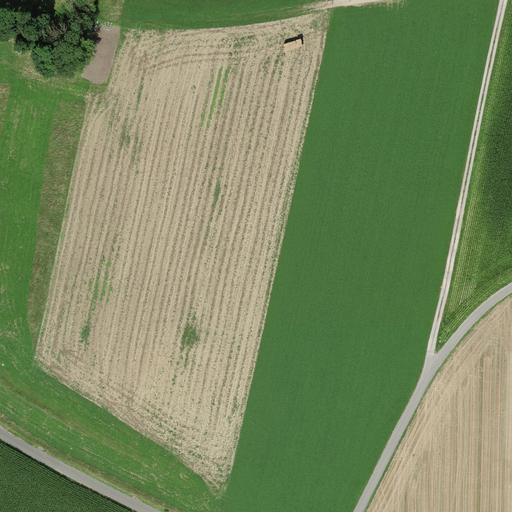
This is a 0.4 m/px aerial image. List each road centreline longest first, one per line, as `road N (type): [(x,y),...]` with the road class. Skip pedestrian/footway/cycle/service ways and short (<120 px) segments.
road 1 (track): [(430,379),(495,0)]
road 2 (residential): [(358,511),(422,390),(511,291)]
road 3 (residential): [(0,433),(146,511)]
